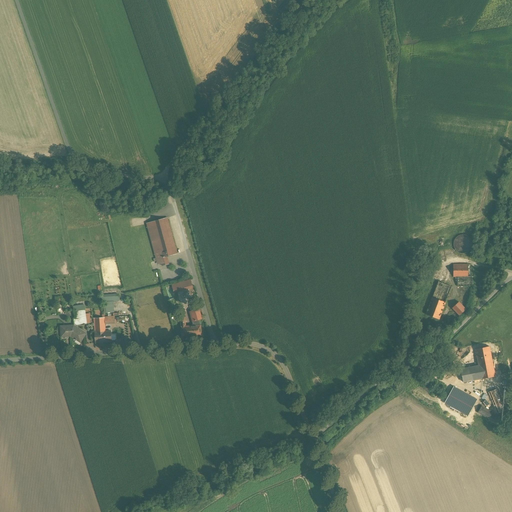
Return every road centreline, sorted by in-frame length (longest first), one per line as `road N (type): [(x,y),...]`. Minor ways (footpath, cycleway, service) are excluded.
road 1 (unclassified): [(215,345),(165,182),(75,157),(17,0)]
road 2 (unclassified): [(511,277),(434,348),(311,436)]
road 3 (track): [(292,0),(162,181)]
road 4 (unclassified): [(0,361),(215,345)]
road 5 (unclassified): [(215,345),(256,345),(277,357),(311,436)]
